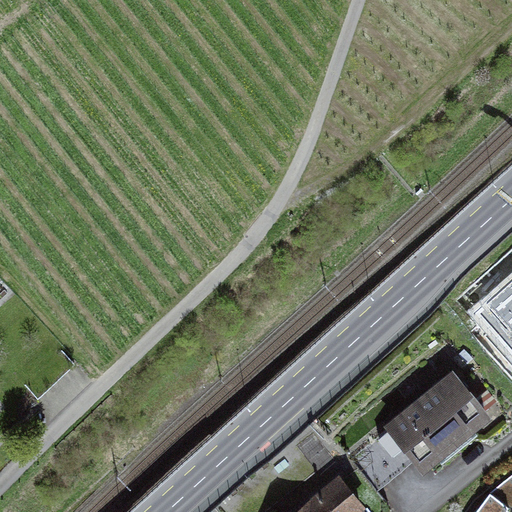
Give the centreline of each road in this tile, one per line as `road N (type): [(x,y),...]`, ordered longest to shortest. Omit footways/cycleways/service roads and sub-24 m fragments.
road 1 (unclassified): [(0,490),(277,209),(304,160),(359,0)]
road 2 (primary): [(511,197),(166,511)]
